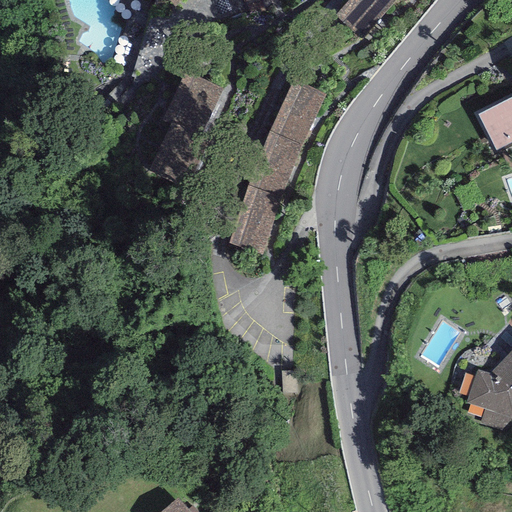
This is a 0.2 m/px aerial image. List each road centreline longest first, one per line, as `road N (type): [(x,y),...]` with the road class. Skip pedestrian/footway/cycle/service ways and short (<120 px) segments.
road 1 (tertiary): [(349,392),(334,223),(339,178),(372,107),(458,0)]
road 2 (residential): [(349,392),(371,377),(402,274),(440,253),(511,241)]
road 3 (tertiary): [(375,511),(349,392)]
